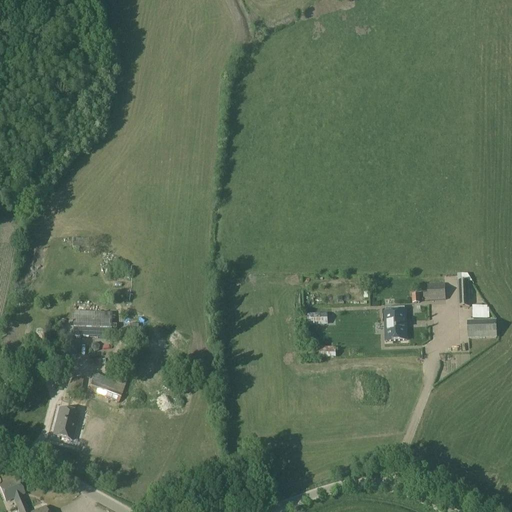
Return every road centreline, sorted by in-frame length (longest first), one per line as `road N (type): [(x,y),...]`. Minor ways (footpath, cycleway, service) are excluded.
road 1 (tertiary): [(265,511),(327,487),(377,481),(450,511)]
road 2 (tertiary): [(0,449),(140,511)]
